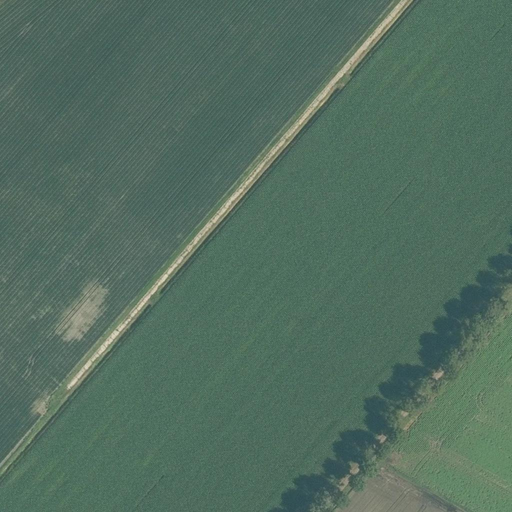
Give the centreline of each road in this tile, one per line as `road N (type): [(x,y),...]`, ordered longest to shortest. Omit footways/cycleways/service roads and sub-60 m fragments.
road 1 (track): [(67,391),(407,0)]
road 2 (track): [(318,511),(511,288)]
